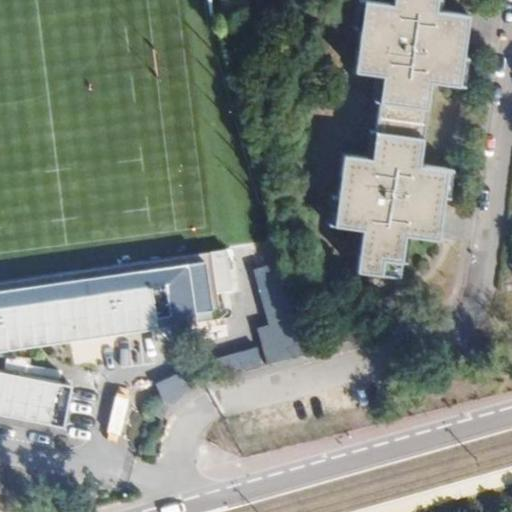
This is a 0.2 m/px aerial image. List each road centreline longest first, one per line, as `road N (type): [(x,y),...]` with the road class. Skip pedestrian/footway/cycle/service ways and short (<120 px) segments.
road 1 (residential): [(180,510),(174,459),(197,411),(420,349),(465,324),(477,306),(511,59)]
road 2 (unclassified): [(180,510),(511,415)]
